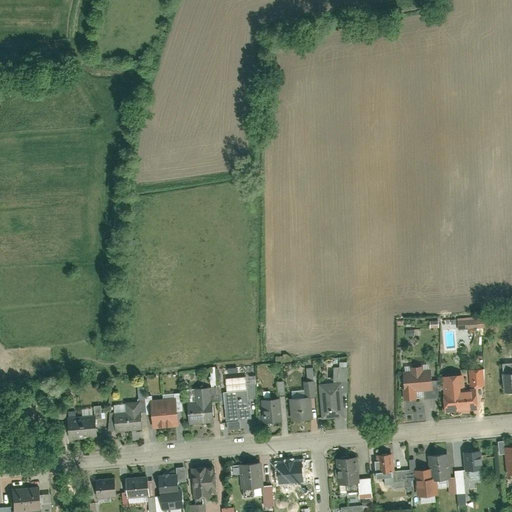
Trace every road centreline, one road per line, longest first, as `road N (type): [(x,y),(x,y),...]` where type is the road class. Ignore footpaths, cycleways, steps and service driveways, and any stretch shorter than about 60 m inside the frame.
road 1 (residential): [(318,441),(0,470)]
road 2 (residential): [(511,423),(318,441)]
